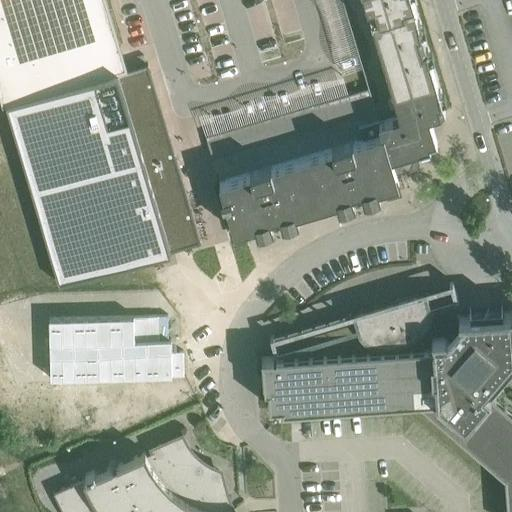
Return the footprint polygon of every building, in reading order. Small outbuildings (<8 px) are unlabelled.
[(0,0),(0,96),(3,106),(7,105),(127,69),(106,0),(0,0)] [(365,0),(400,114),(380,120),(391,157),(412,150),(419,148),(420,149),(421,149),(421,147),(429,145),(430,146),(431,146),(430,145),(438,143),(429,115),(445,111),(443,101),(444,101),(443,100),(442,100),(439,92),(441,91),(441,90),(439,90),(430,60),(431,60),(431,58),(430,59),(427,50),(429,50),(428,48),(427,49),(422,32),(423,32),(423,31),(421,31),(419,23),(420,22),(420,21),(419,21),(414,7),(416,7),(413,0),(365,0)] [(127,69),(7,105),(60,283),(174,249),(171,241),(172,240),(173,243),(174,245),(176,246),(179,247),(181,246),(183,245),(185,243),(186,241),(186,239),(185,237),(186,236),(188,245),(201,241),(148,63),(127,69)] [(368,88),(315,103),(320,121),(332,118),(374,106),(368,88)] [(315,103),(258,120),(236,126),(241,145),(320,121),(315,103)] [(391,157),(380,120),(380,119),(359,125),(363,137),(353,141),(352,139),(332,146),(332,147),(271,165),(271,164),(250,170),(250,171),(219,180),(235,231),(255,225),(256,226),(257,226),(256,225),(270,220),(271,222),(272,222),(272,220),(280,217),(281,219),(282,219),(282,217),(296,213),(296,214),(297,214),(297,213),(337,201),(337,202),(338,202),(338,200),(352,196),(352,198),(354,197),(353,196),(362,193),(363,195),(364,194),(363,193),(377,189),(378,190),(379,190),(379,188),(399,182),(396,173),(409,169),(415,159),(412,150),(391,157)] [(236,126),(206,136),(211,153),(241,145),(236,126)] [(322,288),(353,272),(342,251),(311,267),(322,288)] [(511,511),(511,311),(502,312),(502,308),(469,310),(470,314),(459,315),(423,290),(270,336),(276,356),(262,357),(264,381),(268,381),(270,406),(282,406),(283,409),(417,400),(505,476),(507,511),(511,511)] [(168,314),(48,319),(51,378),(184,374),(184,350),(171,351),(171,338),(169,338),(168,314)] [(363,420),(321,420),(321,440),(363,439),(363,420)] [(230,511),(223,491),(218,472),(211,469),(207,467),(202,464),(199,461),(196,459),(192,455),(190,453),(188,450),(185,445),(182,442),(181,438),(147,453),(146,451),(96,473),(94,469),(85,473),(87,477),(54,491),(58,501),(62,508),(64,511),(230,511)]
